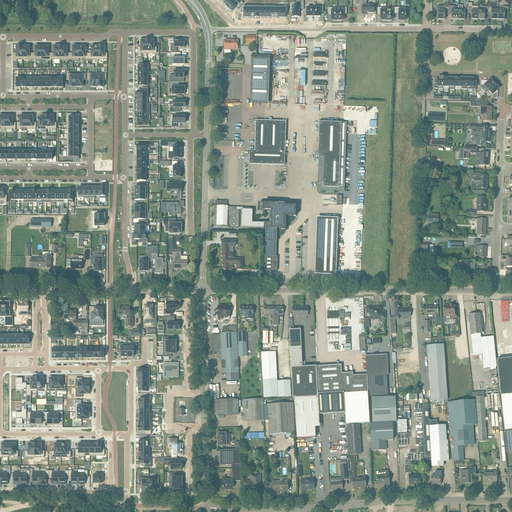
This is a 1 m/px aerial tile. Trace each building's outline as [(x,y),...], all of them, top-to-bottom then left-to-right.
[(236,0),(234,0),(227,8),(231,12),(236,7),(238,9),(243,4),(241,2),(240,3),(236,0)] [(292,6),(292,17),(300,18),(300,9),(303,9),(303,10),(304,10),(304,0),(299,0),(298,0),(299,6),(292,6)] [(355,0),(355,5),(362,4),(362,13),(374,13),(374,5),(366,5),(366,0),(355,0)] [(437,6),(437,11),(438,11),(438,15),(437,15),(437,19),(438,19),(438,20),(439,20),(439,21),(442,21),(442,20),(444,20),(445,15),(448,15),(448,14),(448,6),(448,0),(444,0),(444,6),(437,6)] [(468,3),(468,6),(468,14),(471,14),(471,20),(473,20),(476,20),(478,20),(478,10),(478,7),(472,6),(472,3),(468,3)] [(337,8),(337,21),(342,21),(342,20),(343,20),(343,14),(346,14),(346,8),(345,8),(345,4),(337,4),(337,8)] [(468,14),(468,7),(468,6),(465,6),(465,8),(464,8),(464,11),(463,11),(463,6),(458,5),(458,10),(458,20),(459,20),(459,21),(462,21),(462,20),(464,20),(464,15),(468,15),(468,14)] [(242,8),(240,11),(243,11),(243,17),(249,17),(249,7),(249,6),(243,6),(243,8),(242,8)] [(307,8),(306,17),(312,17),(315,17),(320,17),(320,15),(323,15),(323,6),(320,6),(320,8),(307,8)] [(454,6),(448,6),(448,14),(451,14),(451,20),(453,20),(457,20),(458,20),(458,10),(454,10),(454,6)] [(488,7),(482,7),(482,11),(478,10),(478,20),(479,20),(482,21),(482,20),(484,20),(484,15),(488,15),(488,14),(488,7)] [(492,7),(488,7),(488,14),(491,14),(491,20),(493,20),(496,20),(498,20),(498,10),(491,10),(492,7)] [(502,20),(504,20),(504,15),(508,15),(508,7),(502,7),(502,11),(498,10),(498,20),(499,20),(502,21),(502,20)] [(337,8),(328,8),(328,14),(331,14),(331,21),(332,21),(332,20),(333,20),(333,21),(337,21),(337,8)] [(386,8),(377,8),(377,14),(380,14),(380,20),(381,20),(382,20),(382,21),(386,21),(386,8)] [(386,8),(386,21),(391,21),(391,20),(392,20),(392,14),(396,14),(396,8),(386,8)] [(396,8),(396,14),(399,14),(399,21),(400,21),(400,22),(404,21),(405,21),(405,18),(406,18),(406,13),(405,13),(405,9),(399,9),(399,8),(396,8)] [(254,44),(255,35),(245,35),(244,44),(254,44)] [(237,49),(237,39),(222,40),(222,50),(237,49)] [(138,47),(138,55),(141,55),(141,54),(147,54),(147,40),(144,40),(144,41),(141,41),(141,47),(138,47)] [(147,40),(147,54),(157,54),(157,47),(153,47),(153,41),(150,41),(150,40),(147,40)] [(170,45),(170,52),(177,52),(177,48),(184,48),(185,48),(184,40),(184,41),(174,41),(174,40),(174,45),(170,45)] [(13,53),(13,62),(17,62),(17,60),(23,60),(23,46),(16,46),(16,53),(13,53)] [(23,46),(23,60),(32,60),(32,53),(29,53),(29,47),(23,47),(23,46)] [(51,53),(51,62),(51,60),(60,60),(60,46),(57,46),(57,47),(54,47),(54,53),(51,53)] [(60,46),(60,60),(69,60),(69,53),(66,53),(66,47),(63,47),(63,46),(60,46)] [(88,53),(88,60),(98,60),(98,46),(97,46),(97,47),(96,47),(96,46),(92,46),(92,47),(91,47),(91,53),(88,53)] [(98,46),(98,60),(107,60),(107,53),(104,53),(104,46),(98,46)] [(32,53),(32,60),(41,60),(41,47),(35,47),(35,53),(32,53)] [(41,47),(41,60),(47,60),(47,62),(51,62),(51,53),(48,53),(48,47),(41,47)] [(69,53),(69,60),(79,60),(79,47),(73,47),(73,53),(69,53)] [(79,47),(79,60),(79,59),(85,59),(85,60),(88,60),(88,53),(85,53),(85,47),(79,47)] [(167,53),(167,58),(173,58),(172,65),(184,65),(185,58),(180,58),(180,57),(180,53),(171,53),(167,53)] [(250,97),(250,99),(268,100),(268,98),(269,57),(251,57),(250,97)] [(169,75),(169,83),(178,83),(178,78),(182,78),(184,78),(184,75),(185,75),(185,72),(184,72),(184,71),(173,71),(173,75),(169,75)] [(67,74),(67,80),(70,80),(70,87),(76,87),(76,75),(70,75),(70,74),(67,74)] [(76,75),(76,87),(82,87),(82,80),(86,80),(86,74),(82,74),(82,75),(76,75)] [(87,74),(87,80),(90,80),(90,87),(96,87),(96,88),(97,88),(97,74),(87,74)] [(97,74),(97,88),(103,88),(103,80),(106,80),(106,74),(97,74)] [(434,89),(443,89),(443,77),(439,77),(439,78),(437,78),(437,83),(434,83),(434,89)] [(467,79),(467,90),(473,89),(473,90),(476,90),(476,85),(474,85),(474,79),(471,79),(470,78),(469,78),(468,79),(467,79)] [(481,86),(480,88),(485,93),(488,90),(495,83),(493,81),(492,81),(490,79),(488,82),(487,81),(481,81),(481,86)] [(169,83),(168,83),(169,87),(172,87),(172,95),(185,95),(185,87),(181,87),(180,85),(178,85),(178,83),(169,83)] [(219,83),(219,91),(239,91),(239,83),(219,83)] [(495,83),(488,90),(493,95),(492,98),(497,98),(498,98),(498,92),(497,91),(499,89),(498,87),(498,86),(495,83),(496,83),(495,83)] [(137,91),(137,97),(148,97),(148,88),(142,88),(142,91),(137,91)] [(170,107),(170,113),(180,113),(180,108),(181,108),(185,108),(185,101),(173,101),(173,107),(170,107)] [(471,102),(471,107),(481,107),(480,116),(482,116),(482,121),(491,121),(491,107),(488,107),(488,103),(471,102)] [(428,113),(428,120),(443,121),(443,113),(428,113)] [(66,114),(67,123),(78,123),(78,117),(73,117),(73,114),(66,114)] [(26,116),(26,129),(36,129),(36,123),(33,123),(33,116),(32,116),(32,115),(28,115),(28,116),(26,116)] [(6,116),(6,129),(16,129),(16,123),(12,123),(12,116),(6,116)] [(20,123),(17,123),(17,129),(21,129),(21,128),(26,128),(26,129),(26,116),(20,116),(20,123)] [(40,123),(37,123),(37,129),(47,129),(47,116),(43,116),(40,116),(40,123)] [(47,116),(47,129),(56,129),(56,123),(53,123),(53,116),(50,116),(47,116)] [(172,116),(172,128),(179,128),(179,124),(185,124),(185,122),(186,122),(186,118),(185,118),(185,116),(172,116)] [(250,150),(249,164),(285,165),(285,151),(280,151),(280,121),(255,120),(255,150),(250,150)] [(317,182),(317,190),(344,191),(346,123),(319,122),(318,157),(324,157),(323,182),(317,182)] [(481,130),(481,137),(478,137),(477,142),(477,143),(476,146),(480,146),(485,147),(486,142),(490,142),(490,130),(481,130)] [(425,134),(425,145),(445,146),(445,140),(433,139),(433,133),(427,133),(427,134),(425,134)] [(177,143),(163,142),(163,147),(169,147),(173,147),(173,153),(169,153),(169,159),(181,159),(181,147),(177,147),(177,143)] [(469,159),(469,153),(477,153),(477,149),(458,148),(458,151),(460,151),(459,159),(469,159)] [(63,157),(63,161),(73,161),(73,158),(78,158),(78,152),(67,152),(67,157),(63,157)] [(480,153),(479,166),(485,166),(485,165),(488,165),(487,165),(487,159),(488,159),(488,153),(480,153)] [(181,166),(173,166),(173,178),(181,177),(181,166)] [(487,189),(487,181),(486,181),(487,176),(484,175),(484,173),(475,173),(475,178),(474,178),(474,184),(475,184),(475,190),(472,190),(471,193),(479,193),(479,188),(487,189)] [(134,188),(134,192),(135,192),(135,194),(148,194),(148,184),(141,184),(141,187),(135,187),(135,188),(134,188)] [(181,184),(167,184),(167,192),(176,192),(181,192),(181,188),(181,184)] [(135,194),(135,200),(141,200),(141,203),(148,203),(148,194),(135,194)] [(477,197),(476,212),(486,212),(486,211),(485,211),(485,205),(486,205),(487,198),(477,197)] [(218,226),(227,226),(227,210),(229,210),(229,225),(230,225),(230,228),(234,228),(234,230),(239,230),(239,210),(241,210),(241,228),(264,228),(264,229),(264,228),(266,228),(264,271),(273,272),(273,257),(276,257),(277,230),(285,231),(285,226),(286,226),(286,217),(296,217),(296,206),(282,205),(282,204),(260,203),(260,210),(269,211),(269,223),(264,223),(252,223),(253,210),(250,210),(250,208),(227,207),(227,206),(226,206),(226,205),(226,202),(216,202),(216,204),(216,206),(214,206),(213,226),(218,226)] [(141,206),(135,206),(135,213),(148,213),(148,203),(141,203),(141,206)] [(161,203),(161,213),(170,213),(170,212),(175,212),(175,214),(181,214),(181,208),(181,206),(179,206),(179,203),(161,203)] [(83,218),(83,221),(99,221),(99,218),(104,218),(104,212),(92,212),(92,218),(83,218)] [(148,213),(135,213),(135,220),(141,220),(141,223),(148,223),(148,213)] [(321,217),(319,275),(336,275),(338,218),(321,217)] [(31,218),(30,227),(51,227),(51,219),(31,218)] [(176,219),(163,219),(163,225),(165,225),(169,225),(169,231),(169,234),(181,234),(181,225),(178,225),(178,224),(176,224),(176,219)] [(477,219),(477,235),(485,235),(485,226),(486,219),(477,219)] [(83,221),(83,224),(92,224),(92,230),(104,230),(104,224),(99,224),(99,221),(83,221)] [(135,232),(134,232),(134,233),(145,233),(145,226),(148,226),(148,223),(141,223),(141,226),(135,226),(135,232)] [(145,233),(134,233),(134,239),(141,239),(141,242),(148,242),(148,239),(145,239),(145,233)] [(79,235),(78,247),(83,248),(83,240),(88,240),(88,235),(79,235)] [(223,254),(223,269),(228,269),(228,264),(237,264),(237,269),(243,269),(243,259),(235,259),(235,252),(229,252),(229,247),(235,247),(235,240),(221,240),(221,247),(222,247),(222,254),(223,254)] [(176,243),(168,243),(168,250),(168,256),(172,256),(177,256),(177,261),(174,261),(175,264),(175,269),(179,269),(179,268),(187,268),(187,261),(187,256),(181,256),(181,250),(176,250),(176,243)] [(429,256),(429,245),(420,244),(420,255),(429,256)] [(474,253),(474,258),(486,258),(486,247),(479,246),(479,253),(474,253)] [(152,247),(152,255),(152,261),(155,261),(155,274),(159,274),(159,275),(163,275),(163,274),(163,271),(163,269),(166,269),(167,262),(163,262),(163,259),(158,259),(158,247),(152,247)] [(67,260),(67,267),(71,267),(71,269),(71,267),(78,267),(78,269),(82,269),(83,260),(88,260),(88,252),(84,252),(84,256),(79,256),(79,260),(67,260)] [(42,256),(42,260),(42,268),(51,268),(51,263),(51,256),(42,256)] [(91,256),(91,266),(94,266),(94,269),(95,269),(94,271),(97,271),(97,272),(102,272),(102,260),(102,259),(94,259),(94,256),(91,256)] [(144,261),(139,261),(139,266),(140,266),(140,272),(141,272),(141,273),(145,273),(145,272),(148,272),(148,258),(144,258),(144,261)] [(30,263),(30,268),(42,268),(42,260),(30,259),(30,263)] [(470,269),(471,261),(464,261),(463,264),(461,263),(461,261),(456,260),(456,268),(461,269),(461,266),(463,266),(463,269),(470,269)] [(471,280),(485,280),(485,271),(471,271),(471,276),(471,280)] [(0,317),(1,317),(5,317),(5,326),(13,326),(13,317),(9,317),(9,313),(10,313),(10,312),(9,312),(9,308),(10,308),(9,308),(9,303),(10,303),(9,303),(6,303),(5,303),(5,302),(1,302),(1,303),(0,302),(0,317)] [(165,310),(165,314),(173,314),(173,310),(178,310),(178,303),(172,303),(172,302),(167,302),(167,310),(165,310)] [(14,314),(14,325),(19,325),(19,316),(22,316),(22,312),(28,312),(28,303),(18,303),(18,312),(19,312),(19,314),(14,314)] [(240,308),(241,308),(241,315),(241,317),(245,317),(245,319),(253,319),(253,315),(253,308),(254,308),(254,306),(249,306),(249,305),(240,305),(240,308)] [(144,313),(144,314),(145,314),(145,324),(145,319),(151,319),(151,324),(157,324),(157,311),(153,311),(153,306),(152,306),(152,307),(150,307),(150,306),(145,306),(145,313),(144,313)] [(438,306),(426,307),(426,312),(426,314),(426,318),(427,321),(430,321),(432,321),(432,319),(432,318),(436,317),(438,317),(438,313),(438,311),(438,306)] [(445,318),(442,318),(442,323),(444,323),(445,322),(445,321),(458,319),(457,306),(453,307),(453,306),(449,306),(443,306),(444,317),(445,317),(445,318)] [(119,312),(119,316),(127,316),(127,319),(126,319),(126,327),(133,327),(133,319),(130,319),(130,315),(130,312),(130,307),(119,307),(119,312)] [(218,318),(223,318),(223,315),(230,316),(230,307),(222,307),(218,307),(218,318)] [(264,312),(264,314),(269,314),(269,325),(273,325),(274,307),(264,307),(264,312)] [(274,307),(273,325),(278,325),(278,318),(282,318),(282,314),(283,314),(283,312),(283,307),(274,307)] [(298,307),(293,307),(293,315),(308,315),(308,307),(301,307),(301,308),(298,308),(298,307)] [(374,307),(366,308),(367,313),(371,313),(371,316),(372,316),(373,317),(374,318),(377,318),(377,319),(385,318),(385,313),(381,313),(381,308),(374,309),(374,307)] [(398,307),(394,307),(394,317),(402,317),(410,317),(410,309),(401,310),(401,307),(399,307),(398,307)] [(95,314),(90,314),(90,326),(97,326),(96,322),(103,322),(103,318),(102,318),(102,317),(103,317),(103,316),(102,316),(102,315),(103,315),(103,313),(103,308),(98,308),(97,308),(95,308),(95,314)] [(64,315),(64,319),(74,319),(73,327),(82,327),(82,334),(88,334),(88,321),(82,321),(76,321),(76,311),(64,310),(64,315)] [(469,316),(468,317),(470,335),(471,335),(473,355),(482,354),(484,368),(497,367),(496,360),(495,354),(493,337),(481,338),(481,334),(479,314),(469,315),(469,316)] [(175,316),(166,316),(166,322),(168,322),(168,326),(166,326),(166,330),(168,330),(171,330),(171,331),(174,331),(174,330),(179,330),(179,323),(175,323),(175,316)] [(132,330),(132,336),(142,336),(142,326),(137,326),(137,330),(132,330)] [(221,335),(212,335),(213,356),(221,355),(222,373),(238,372),(236,326),(229,327),(222,327),(223,333),(220,333),(221,335)] [(302,367),(301,347),(300,329),(289,330),(290,348),(291,368),(302,367)] [(238,333),(239,357),(248,356),(246,332),(238,333)] [(163,338),(163,347),(176,347),(176,341),(171,341),(169,341),(169,338),(163,338)] [(117,344),(117,351),(120,351),(120,357),(127,357),(127,344),(117,344)] [(127,344),(127,357),(129,357),(129,358),(132,358),(132,357),(134,357),(134,353),(134,351),(137,351),(137,344),(127,344)] [(423,346),(423,347),(424,348),(425,348),(424,348),(424,352),(427,352),(430,401),(448,399),(443,344),(427,346),(426,346),(425,345),(424,344),(423,345),(423,346)] [(163,347),(163,357),(169,357),(169,354),(171,354),(176,354),(176,347),(163,347)] [(278,397),(275,352),(261,353),(262,380),(263,398),(278,397)] [(367,376),(365,376),(365,380),(367,380),(368,392),(368,396),(388,396),(387,375),(388,375),(387,355),(366,356),(367,376)] [(511,357),(499,359),(496,360),(497,367),(504,431),(511,429),(511,357)] [(163,363),(163,370),(167,370),(167,378),(178,378),(178,372),(177,372),(177,368),(178,368),(178,363),(163,363)] [(340,365),(317,367),(319,394),(344,392),(368,392),(367,380),(365,380),(353,381),(352,373),(341,374),(340,365)] [(317,394),(316,366),(302,367),(291,368),(293,398),(318,397),(317,394)] [(143,370),(138,370),(138,376),(150,376),(150,367),(143,367),(143,370)] [(402,382),(412,386),(414,380),(404,376),(402,382)] [(31,385),(26,385),(26,396),(31,396),(31,392),(37,392),(37,378),(33,378),(33,379),(31,379),(31,385)] [(37,378),(37,392),(46,392),(46,385),(43,385),(43,379),(40,379),(40,378),(37,378)] [(16,390),(16,391),(22,391),(22,402),(26,402),(26,385),(26,384),(22,384),(22,379),(16,379),(16,390)] [(46,385),(46,392),(50,392),(56,392),(56,379),(49,379),(49,385),(46,385)] [(56,379),(56,392),(65,392),(65,385),(62,385),(62,379),(56,379)] [(76,379),(76,388),(89,388),(89,384),(89,382),(82,382),(82,379),(76,379)] [(291,396),(290,380),(278,381),(278,397),(291,396)] [(210,398),(221,398),(221,389),(217,389),(217,384),(209,384),(210,398)] [(76,388),(76,397),(82,397),(82,394),(89,394),(89,392),(89,388),(76,388)] [(484,391),(471,392),(472,397),(476,397),(476,400),(477,424),(479,441),(486,441),(484,396),(484,391)] [(345,413),(344,392),(319,394),(317,394),(318,397),(319,415),(345,413)] [(368,396),(368,392),(344,392),(345,413),(346,424),(369,423),(368,396)] [(139,400),(139,405),(151,405),(151,397),(145,397),(145,400),(139,400)] [(318,397),(293,398),(296,439),(315,437),(315,427),(314,417),(319,417),(319,415),(318,397)] [(370,423),(371,441),(371,451),(386,450),(386,440),(393,440),(392,422),(396,422),(395,397),(371,398),(372,423),(370,423)] [(239,415),(238,399),(214,400),(214,415),(239,415)] [(263,399),(243,400),(243,421),(263,421),(263,420),(263,405),(263,399)] [(476,400),(448,402),(451,438),(452,438),(454,461),(464,460),(463,454),(462,454),(462,446),(474,445),(472,425),(477,424),(476,400)] [(16,413),(16,424),(22,425),(22,420),(26,420),(26,405),(26,402),(22,402),(22,412),(22,413),(21,413),(16,413)] [(75,403),(75,413),(89,413),(89,406),(81,406),(81,403),(75,403)] [(293,403),(263,405),(263,420),(268,420),(269,435),(294,433),(293,403)] [(27,413),(27,419),(31,419),(31,425),(36,425),(36,413),(27,413)] [(36,413),(36,425),(41,425),(41,419),(44,419),(44,413),(36,413)] [(44,413),(44,419),(48,419),(48,425),(53,425),(53,413),(44,413)] [(53,413),(53,425),(58,425),(58,421),(63,421),(63,413),(53,413)] [(73,419),(73,423),(81,423),(81,419),(89,419),(89,413),(75,413),(75,419),(73,419)] [(449,461),(447,441),(446,425),(437,426),(437,421),(429,421),(423,421),(424,457),(431,457),(432,466),(443,466),(443,462),(449,461)] [(361,454),(359,425),(346,425),(349,455),(355,455),(361,454)] [(151,426),(139,426),(139,432),(145,432),(145,435),(151,435),(151,426)] [(226,443),(230,443),(230,434),(226,434),(224,434),(223,433),(220,433),(220,434),(218,434),(218,438),(217,438),(217,441),(218,441),(218,446),(226,446),(226,443)] [(139,442),(139,448),(151,448),(151,438),(145,438),(145,442),(139,442)] [(170,439),(170,443),(174,443),(174,446),(171,446),(171,458),(177,458),(177,455),(181,455),(181,452),(182,452),(181,452),(181,450),(182,450),(181,450),(181,446),(177,446),(177,439),(170,439)] [(319,467),(317,445),(312,445),(312,443),(305,443),(306,446),(309,446),(310,468),(319,467)] [(0,457),(8,458),(8,444),(2,444),(2,451),(0,451),(0,457)] [(8,444),(8,458),(8,457),(14,457),(14,458),(18,458),(18,451),(15,451),(15,444),(13,444),(10,444),(8,444)] [(25,451),(25,458),(34,458),(34,444),(31,444),(28,444),(28,451),(25,451)] [(34,444),(34,458),(44,458),(44,451),(41,451),(41,444),(38,444),(34,444)] [(54,451),(51,451),(51,459),(55,459),(55,458),(61,458),(61,444),(54,444),(54,451)] [(67,444),(61,444),(61,458),(71,458),(71,451),(67,451),(67,444)] [(78,450),(75,450),(75,456),(84,456),(84,444),(78,444),(78,450)] [(95,444),(95,456),(104,456),(104,450),(101,450),(101,444),(95,444)] [(265,449),(243,450),(244,460),(259,459),(259,467),(266,467),(265,449)] [(220,465),(231,465),(240,465),(240,450),(235,450),(220,450),(220,465)] [(350,483),(353,483),(352,478),(355,478),(354,463),(356,462),(355,455),(349,455),(347,455),(350,483)] [(139,458),(139,464),(145,464),(145,468),(151,468),(151,458),(139,458)] [(171,458),(163,458),(164,462),(168,462),(168,466),(170,466),(171,470),(182,470),(181,461),(177,461),(177,458),(171,458)] [(241,481),(240,465),(231,465),(231,473),(232,473),(232,474),(234,474),(234,481),(241,481)] [(467,471),(461,471),(461,483),(471,483),(471,474),(475,474),(475,468),(467,468),(467,471)] [(20,473),(20,485),(26,485),(26,477),(30,477),(30,473),(30,471),(30,469),(20,469),(20,473)] [(49,471),(49,477),(52,477),(52,484),(59,485),(59,473),(59,470),(52,470),(52,471),(49,471)] [(78,473),(78,485),(84,485),(84,477),(88,477),(88,471),(84,471),(84,470),(78,470),(78,473)] [(39,473),(39,485),(46,485),(46,477),(49,477),(49,471),(45,471),(45,473),(39,473)] [(59,473),(59,485),(65,485),(65,477),(68,477),(68,471),(65,471),(65,473),(59,473)] [(68,471),(68,477),(71,477),(71,485),(78,485),(78,473),(72,473),(72,471),(68,471)] [(386,475),(377,476),(378,485),(386,484),(386,485),(390,485),(388,471),(385,471),(386,475)] [(435,471),(435,475),(432,475),(432,476),(431,476),(431,486),(440,485),(440,476),(441,476),(441,472),(435,471)] [(493,481),(496,481),(496,471),(485,471),(484,483),(493,483),(493,481)] [(176,473),(169,473),(169,477),(171,477),(171,483),(169,483),(182,483),(182,477),(177,477),(176,477),(176,473)] [(233,487),(233,481),(234,481),(234,474),(232,474),(230,474),(230,480),(222,480),(222,486),(223,486),(223,487),(223,490),(228,490),(228,488),(231,488),(231,487),(233,487)] [(93,483),(93,484),(94,484),(96,484),(99,484),(102,484),(102,483),(102,475),(94,475),(93,475),(93,483)] [(251,481),(244,481),(244,489),(251,489),(251,490),(259,489),(259,485),(260,485),(260,475),(251,476),(251,481)] [(415,475),(409,475),(409,484),(414,484),(414,483),(415,483),(421,483),(421,475),(416,475),(415,475)] [(277,482),(272,482),(273,494),(278,494),(278,491),(288,491),(288,486),(288,485),(289,485),(289,483),(289,482),(289,481),(288,480),(287,477),(277,478),(277,482)] [(352,478),(353,483),(353,488),(366,487),(365,477),(355,478),(352,478)] [(139,478),(139,484),(142,484),(142,491),(149,491),(149,478),(139,478)] [(149,478),(149,491),(155,491),(155,484),(159,484),(159,478),(149,478)] [(313,479),(300,481),(301,490),(306,490),(306,488),(314,487),(313,479)] [(342,481),(330,482),(331,490),(342,489),(342,481)] [(169,483),(169,493),(176,493),(176,490),(177,490),(182,490),(182,483),(169,483)]
